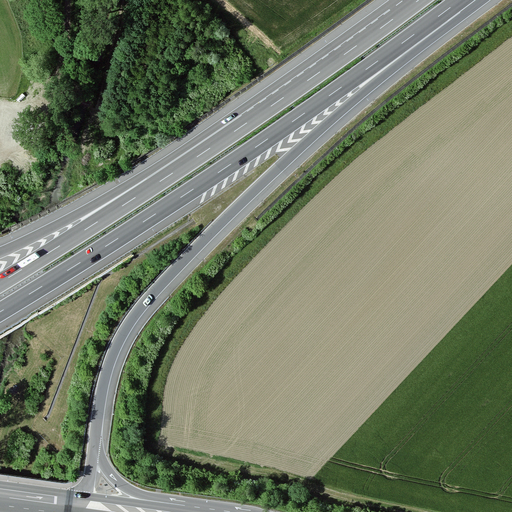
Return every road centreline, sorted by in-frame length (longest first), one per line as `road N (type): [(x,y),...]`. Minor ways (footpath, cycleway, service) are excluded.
road 1 (motorway): [(94,446),(107,366),(140,307),(454,4)]
road 2 (motorway): [(0,311),(259,144),(454,4)]
road 3 (motorway): [(246,123),(0,282)]
road 4 (motorway): [(246,123),(0,252)]
road 5 (track): [(415,511),(160,450)]
road 6 (motorway): [(418,0),(246,123)]
